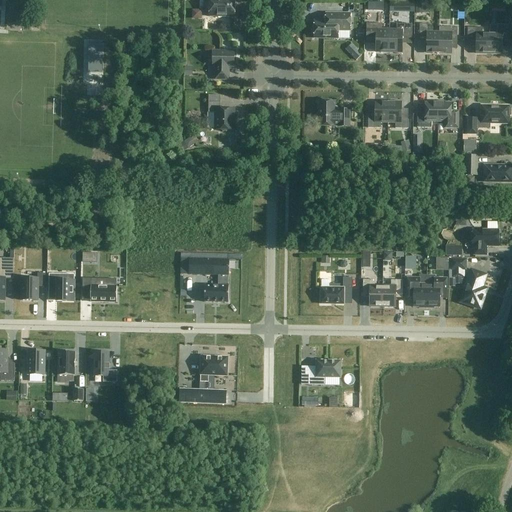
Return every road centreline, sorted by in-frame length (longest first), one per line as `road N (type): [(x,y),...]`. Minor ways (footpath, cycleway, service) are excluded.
road 1 (residential): [(511,286),(495,333),(270,331)]
road 2 (residential): [(270,331),(0,324)]
road 3 (residential): [(270,331),(273,76)]
road 4 (residential): [(273,76),(511,78)]
